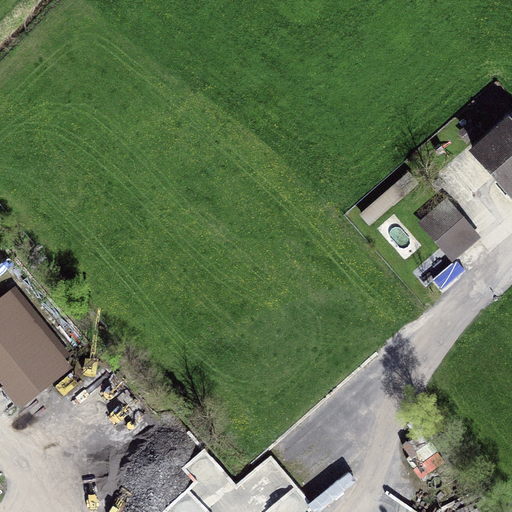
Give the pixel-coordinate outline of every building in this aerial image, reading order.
[(511,130),(509,126),(476,155),(511,196),(511,130)] [(415,183),(408,176),(363,216),(369,223),(415,183)] [(445,204),(423,224),(453,258),(476,238),(445,204)] [(442,249),(414,272),(432,292),(459,269),(442,249)] [(12,297),(0,306),(0,391),(17,413),(71,370),(12,297)]
